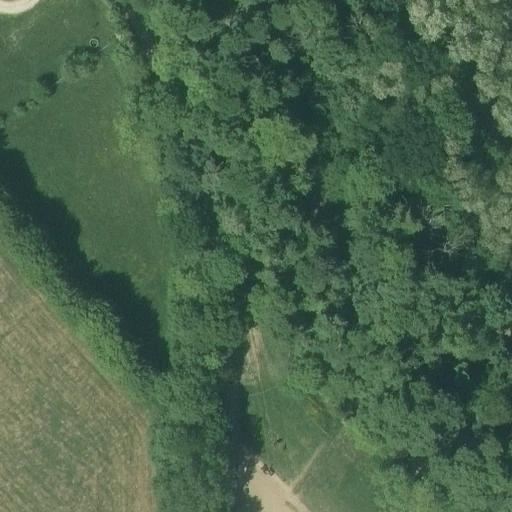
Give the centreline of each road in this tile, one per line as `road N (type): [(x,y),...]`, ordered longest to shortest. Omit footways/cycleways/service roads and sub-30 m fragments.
road 1 (track): [(465,511),(355,404),(214,224)]
road 2 (track): [(214,224),(158,67)]
